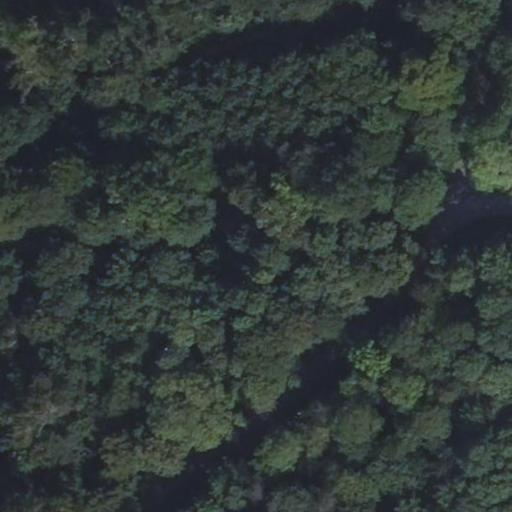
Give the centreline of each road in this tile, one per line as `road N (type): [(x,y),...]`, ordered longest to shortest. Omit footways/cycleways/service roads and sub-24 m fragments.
road 1 (track): [(118,511),(419,271),(474,156),(511,48)]
road 2 (track): [(0,261),(439,230),(511,207)]
